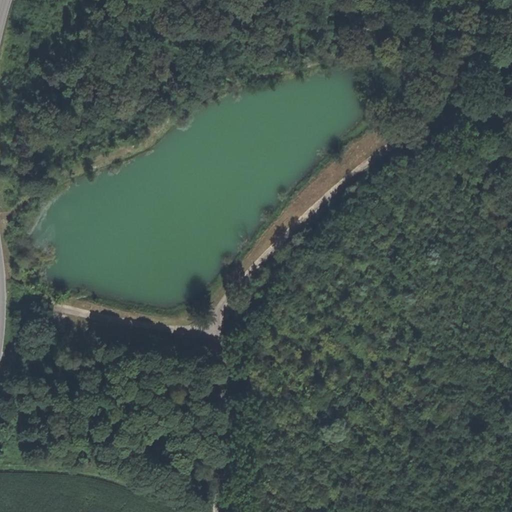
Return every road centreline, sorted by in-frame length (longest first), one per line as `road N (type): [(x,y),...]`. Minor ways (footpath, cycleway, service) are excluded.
road 1 (track): [(511,100),(438,114),(308,222),(222,309),(218,511)]
road 2 (tertiary): [(5,0),(0,321)]
